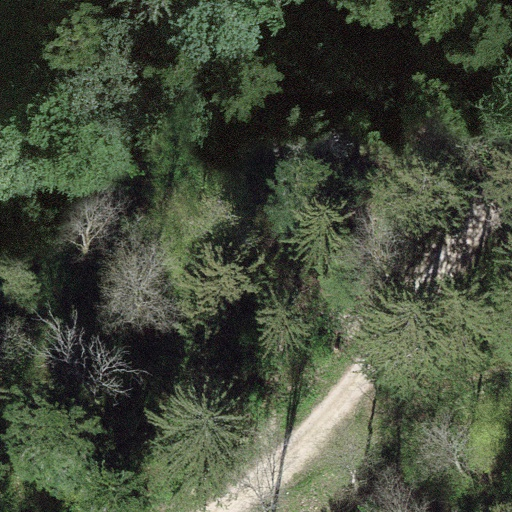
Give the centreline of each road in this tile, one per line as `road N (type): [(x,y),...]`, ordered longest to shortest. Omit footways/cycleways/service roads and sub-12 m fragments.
road 1 (track): [(511,184),(428,311),(220,511)]
road 2 (track): [(279,461),(511,406)]
